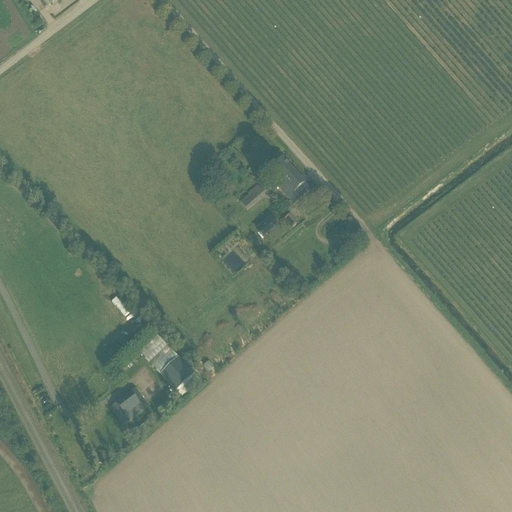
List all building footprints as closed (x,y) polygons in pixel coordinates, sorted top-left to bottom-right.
[(294,206),(311,190),(305,184),(283,159),(271,169),(278,177),(272,181),(294,206)] [(241,213),(245,209),(247,211),(266,195),(258,186),(248,194),(249,195),(240,203),(236,207),(241,213)] [(288,217),(280,224),(287,233),(296,226),(288,217)] [(277,232),(268,221),(256,232),(265,242),(277,232)] [(221,264),(233,277),(251,260),(239,247),(221,264)] [(140,361),(127,346),(116,356),(130,370),(140,361)] [(166,353),(168,355),(154,368),(178,393),(195,376),(170,350),(166,353)] [(209,363),(204,368),(209,373),(214,369),(209,363)] [(129,423),(149,408),(135,389),(116,404),(129,423)] [(143,434),(139,429),(138,427),(133,431),(138,438),(143,434)] [(99,452),(97,464),(105,465),(107,454),(99,452)]
